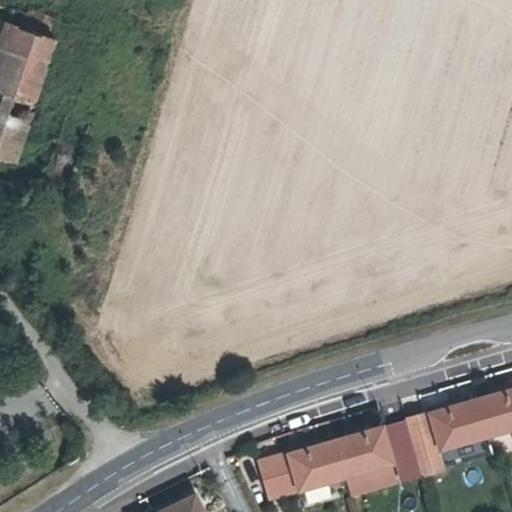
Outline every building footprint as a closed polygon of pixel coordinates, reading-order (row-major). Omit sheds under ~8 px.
[(13,26),(44,37),(50,20),(29,12),(27,16),(0,5),(0,21),(13,27),(13,26)] [(51,40),(44,37),(13,26),(13,27),(0,62),(0,91),(30,103),(51,40)] [(0,156),(11,160),(30,103),(0,91),(0,156)] [(511,387),(477,397),(487,432),(511,425),(511,387)] [(487,432),(477,397),(429,411),(439,446),(487,432)] [(405,418),(415,453),(422,474),(441,469),(424,412),(405,418)] [(382,425),(335,438),(344,473),(392,460),(382,425)] [(486,433),(488,444),(511,439),(511,431),(511,428),(486,433)] [(259,460),(268,495),(344,473),(335,438),(259,460)] [(201,511),(193,494),(159,511),(201,511)]
